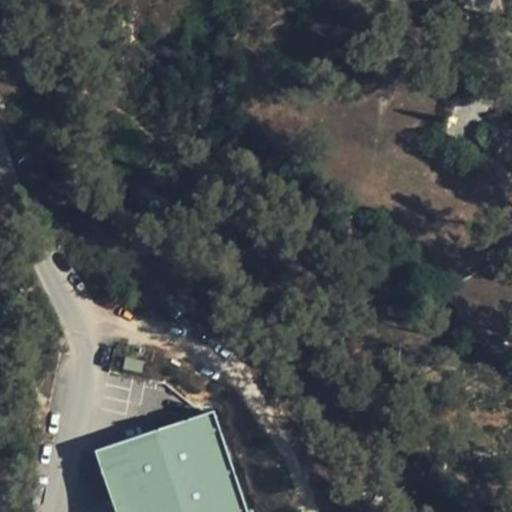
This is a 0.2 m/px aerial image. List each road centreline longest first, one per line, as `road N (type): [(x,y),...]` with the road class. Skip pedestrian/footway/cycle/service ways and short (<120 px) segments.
road 1 (track): [(323,511),(313,476),(283,426),(233,371),(195,342),(67,280),(25,212),(0,135)]
road 2 (track): [(67,280),(37,511)]
